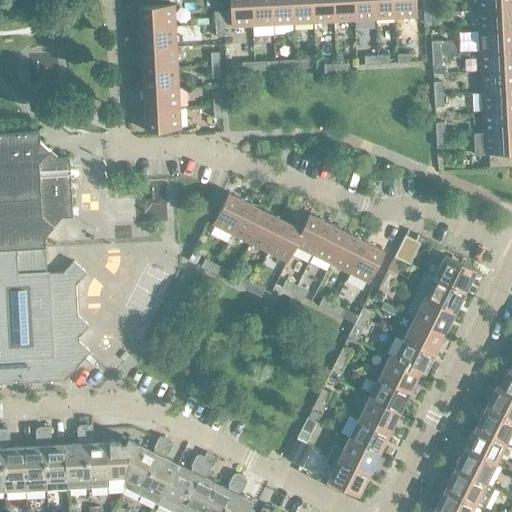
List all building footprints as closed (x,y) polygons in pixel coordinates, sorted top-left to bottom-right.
[(253,25),(251,0),(229,0),(231,26),(253,25)] [(273,24),(271,0),(251,0),(253,25),(273,24)] [(293,23),(292,0),(271,0),(273,24),(293,23)] [(314,22),(312,0),(292,0),(293,23),(314,22)] [(334,21),(332,0),(312,0),(314,22),(334,21)] [(354,19),(353,0),(332,0),(334,21),(354,19)] [(374,18),(373,0),(353,0),(354,19),(374,18)] [(395,17),(393,0),(373,0),(374,18),(395,17)] [(393,0),(395,17),(416,16),(415,0),(393,0)] [(423,0),(424,13),(432,13),(431,0),(423,0)] [(476,0),(477,10),(511,8),(511,7),(511,0),(476,0)] [(139,6),(140,28),(175,26),(174,4),(139,6)] [(511,28),(511,8),(477,10),(478,30),(511,28)] [(214,10),(214,24),(223,23),(223,10),(214,10)] [(424,25),(430,25),(433,25),(432,13),(424,13),(424,25)] [(223,23),(214,24),(215,35),(224,35),(223,23)] [(140,28),(141,48),(176,46),(175,26),(140,28)] [(511,49),(511,28),(478,30),(479,51),(511,49)] [(440,40),(431,40),(431,53),(440,53),(440,40)] [(141,48),(142,68),(177,66),(176,46),(141,48)] [(511,49),(479,51),(480,71),(511,69),(511,49)] [(210,52),(210,65),(219,64),(219,51),(210,52)] [(397,62),(410,61),(409,52),(397,53),(397,62)] [(441,65),(440,53),(431,53),(432,65),(441,65)] [(377,63),(376,54),(364,55),(364,64),(377,63)] [(377,63),(389,62),(389,54),(376,54),(377,63)] [(296,67),(295,58),(283,59),(283,68),(296,67)] [(296,67),(308,67),(307,58),(295,58),(296,67)] [(255,69),(267,69),(267,60),(255,61),(255,69)] [(255,69),(255,61),(242,61),(242,70),(255,69)] [(349,71),(349,65),(348,62),(336,63),(337,71),(349,71)] [(337,71),(336,63),(324,63),(324,72),(337,71)] [(219,64),(210,65),(211,77),(220,77),(219,64)] [(142,68),(143,88),(178,87),(177,66),(142,68)] [(511,89),(511,69),(480,71),(481,91),(511,89)] [(442,81),(433,81),(433,94),(442,93),(442,81)] [(143,88),(144,109),(179,107),(178,87),(143,88)] [(511,89),(481,91),(482,111),(511,109),(511,89)] [(212,92),(213,105),(222,105),(221,92),(212,92)] [(443,106),(442,93),(433,94),(434,106),(443,106)] [(222,105),(213,105),(213,117),(222,117),(222,105)] [(179,107),(144,109),(145,130),(180,128),(179,107)] [(511,130),(511,109),(482,111),(483,131),(483,132),(511,130)] [(444,121),(435,121),(436,134),(444,133),(444,121)] [(0,248),(45,247),(44,236),(61,217),(72,216),(69,156),(58,157),(48,148),(45,152),(39,147),(42,143),(39,140),(39,129),(0,131),(0,248)] [(511,130),(483,132),(483,131),(473,132),(474,154),(489,153),(489,166),(511,165),(511,130)] [(445,146),(444,133),(436,134),(436,147),(445,146)] [(232,233),(247,202),(228,192),(212,224),(232,233)] [(247,202),(232,233),(250,242),(265,211),(247,202)] [(265,211),(250,242),(268,251),(284,219),(265,211)] [(293,246),(295,246),(312,255),(328,222),(309,213),(301,228),(302,228),(293,246)] [(284,219),(268,251),(288,261),(295,246),(293,246),(302,228),(301,228),(284,219)] [(328,222),(312,255),(330,264),(346,231),(328,222)] [(346,231),(330,264),(348,273),(364,240),(346,231)] [(420,242),(404,234),(394,256),(402,260),(409,264),(420,242)] [(364,240),(348,273),(369,283),(383,249),(364,240)] [(45,247),(0,248),(0,382),(64,380),(90,351),(78,340),(78,336),(88,324),(77,315),(75,283),(86,272),(73,260),(63,272),(46,273),(45,247)] [(444,254),(433,276),(464,291),(475,269),(444,254)] [(398,269),(402,260),(394,256),(390,264),(398,269)] [(200,266),(212,272),(216,264),(204,258),(200,266)] [(216,264),(212,272),(223,277),(227,269),(216,264)] [(388,268),(384,276),(392,281),(396,272),(388,268)] [(237,284),(249,290),(253,282),(241,276),(237,284)] [(384,276),(379,285),(388,290),(392,281),(384,276)] [(424,296),(454,311),(464,291),(433,276),(424,296)] [(281,286),(293,292),(297,284),(285,278),(281,286)] [(253,282),(249,290),(259,295),(264,287),(253,282)] [(297,284),(293,292),(303,297),(308,289),(297,284)] [(424,296),(414,316),(444,331),(454,311),(424,296)] [(318,305),(330,310),(333,303),(322,297),(318,305)] [(333,303),(330,310),(341,316),(345,308),(333,303)] [(362,307),(358,315),(366,319),(371,311),(362,307)] [(358,315),(353,324),(362,328),(366,319),(358,315)] [(444,331),(414,316),(403,337),(434,352),(444,331)] [(403,337),(394,355),(393,356),(419,370),(418,371),(423,373),(434,352),(403,337)] [(342,347),(337,355),(346,360),(350,351),(342,347)] [(393,356),(394,355),(389,352),(378,375),(409,390),(418,371),(419,370),(393,356)] [(337,355),(333,364),(341,368),(346,360),(337,355)] [(511,368),(510,368),(500,386),(500,388),(511,394),(511,368)] [(399,411),(409,390),(378,375),(368,395),(399,411)] [(511,419),(511,394),(500,388),(500,386),(496,384),(485,406),(511,419)] [(321,388),(317,396),(326,400),(330,392),(321,388)] [(368,395),(358,416),(389,431),(399,411),(368,395)] [(317,396),(313,405),(321,409),(326,400),(317,396)] [(475,427),(505,442),(511,427),(511,419),(485,406),(475,427)] [(389,431),(358,416),(348,436),(378,451),(389,431)] [(169,438),(164,436),(160,435),(157,438),(153,447),(154,447),(152,451),(127,438),(124,444),(120,444),(120,441),(91,442),(91,438),(93,438),(92,428),(91,425),(87,424),(85,424),(81,424),(78,426),(77,429),(77,439),(79,439),(79,443),(64,444),(67,489),(109,486),(123,487),(157,504),(177,463),(163,457),(165,453),(167,454),(171,445),(171,441),(169,438)] [(26,491),(47,490),(43,426),(40,426),(36,428),(35,431),(36,441),(37,441),(37,445),(23,446),(26,491)] [(46,426),(43,426),(47,490),(67,489),(64,444),(50,444),(50,440),(51,440),(51,430),(49,427),(46,426)] [(505,442),(475,427),(465,447),(495,462),(505,442)] [(5,492),(26,491),(23,446),(8,447),(8,443),(10,443),(9,433),(7,429),(4,428),(1,428),(5,492)] [(302,429),(297,437),(306,441),(310,433),(302,429)] [(333,443),(329,452),(368,472),(378,451),(348,436),(342,448),(333,443)] [(306,441),(297,437),(287,459),(302,467),(313,444),(306,441)] [(495,462),(465,447),(454,467),(485,482),(495,462)] [(341,491),(343,486),(358,493),(368,472),(329,452),(324,461),(333,465),(325,483),(341,491)] [(157,504),(173,511),(175,511),(203,456),(200,454),(197,454),(195,456),(190,465),(191,466),(190,470),(177,463),(157,504)] [(175,511),(198,511),(214,482),(201,475),(202,471),(204,472),(208,463),(208,460),(206,457),(203,456),(175,511)] [(485,482),(454,467),(444,488),(475,503),(484,507),(494,487),(485,482)] [(227,488),(214,482),(198,511),(222,511),(241,474),(238,473),(234,473),(232,475),(227,484),(229,485),(227,488)] [(243,476),(241,474),(222,511),(252,511),(254,509),(249,507),(252,500),(238,494),(240,490),(241,491),(246,482),(246,480),(246,479),(245,477),(244,476),(243,476)] [(470,511),(475,503),(444,488),(434,508),(441,511),(470,511)]
